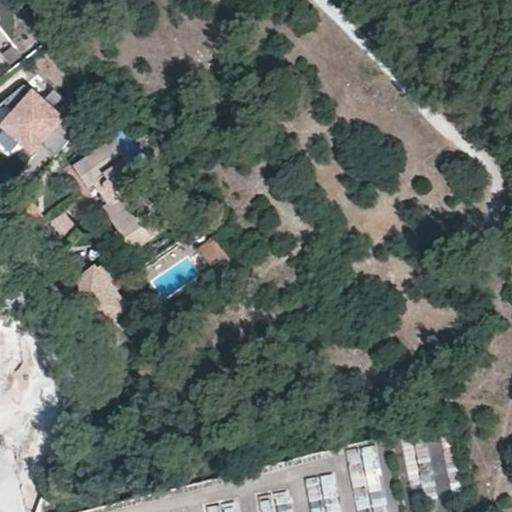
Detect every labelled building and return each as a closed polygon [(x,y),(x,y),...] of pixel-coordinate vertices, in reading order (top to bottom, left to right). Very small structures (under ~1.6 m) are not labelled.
[(56,155),(89,117),(57,89),(48,98),(29,81),(6,101),(15,110),(2,125),(35,155),(44,145),(56,155)] [(129,160),(141,151),(116,121),(104,129),(112,141),(74,167),(89,187),(95,184),(108,203),(103,208),(132,250),(172,222),(129,160)] [(213,238),(202,246),(223,271),(234,264),(213,238)] [(132,309),(98,267),(66,293),(78,309),(82,307),(86,308),(89,310),(91,313),(90,317),(88,320),(113,351),(142,329),(128,312),(132,309)] [(91,313),(89,310),(86,308),(82,307),(78,309),(88,320),(90,317),(91,313)]
